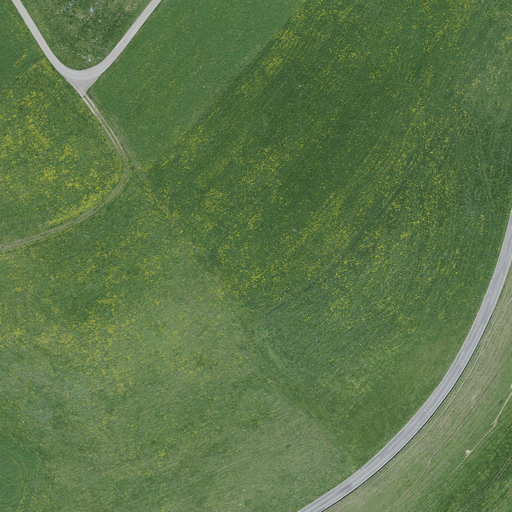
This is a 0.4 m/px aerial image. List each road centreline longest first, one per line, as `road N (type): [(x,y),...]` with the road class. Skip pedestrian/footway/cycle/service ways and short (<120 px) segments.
road 1 (tertiary): [(307,511),(360,477),(441,391),(476,332),(511,238)]
road 2 (track): [(78,78),(125,171),(108,199),(76,221),(0,247)]
